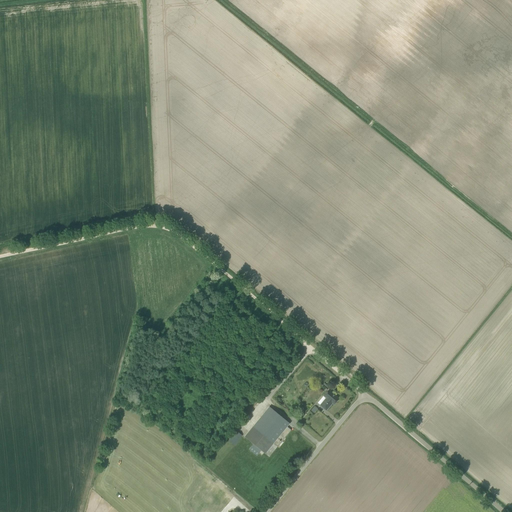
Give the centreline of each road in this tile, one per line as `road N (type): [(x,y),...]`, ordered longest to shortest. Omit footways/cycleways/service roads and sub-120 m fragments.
road 1 (track): [(342,375),(164,222),(0,253)]
road 2 (unclassified): [(500,511),(364,394)]
road 3 (unclassified): [(269,511),(364,394)]
